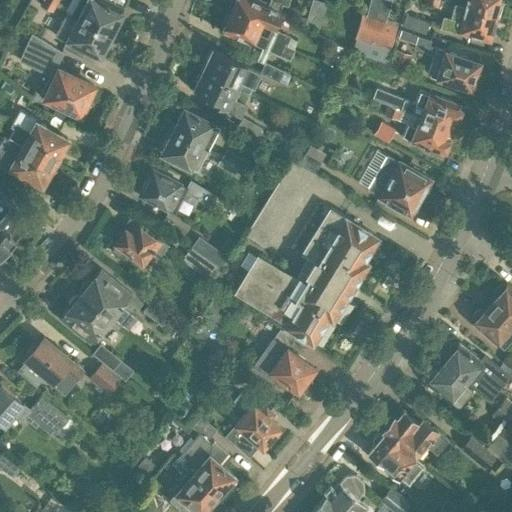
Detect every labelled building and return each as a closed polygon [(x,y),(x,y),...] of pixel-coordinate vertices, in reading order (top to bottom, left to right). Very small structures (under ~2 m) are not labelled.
[(53,10),(57,3),(51,0),(41,0),(40,3),(53,10)] [(110,34),(122,10),(101,0),(76,0),(71,11),(67,9),(66,12),(67,12),(97,27),(110,34)] [(235,0),(231,11),(260,23),(275,30),(283,12),(280,11),(283,3),(288,5),(289,0),(269,0),(268,5),(259,1),(258,0),(235,0)] [(326,2),(320,0),(311,0),(305,23),(319,27),(326,2)] [(370,0),(367,14),(362,12),(355,36),(392,48),(399,21),(386,17),(390,0),(370,0)] [(401,0),(398,0),(396,9),(403,11),(406,1),(401,0)] [(498,14),(501,0),(466,0),(465,5),(498,14)] [(491,40),(498,14),(465,5),(461,20),(444,16),(441,28),(470,36),(471,34),(491,40)] [(241,40),(242,38),(262,47),(267,37),(259,33),(262,24),(260,23),(231,11),(223,30),(231,33),(230,35),(241,40)] [(110,34),(97,27),(67,12),(55,35),(67,41),(64,47),(81,56),(85,50),(98,57),(110,34)] [(425,34),(429,21),(405,13),(401,26),(425,34)] [(294,47),(297,39),(290,37),(278,31),(270,50),(290,59),(295,48),(294,47)] [(19,59),(33,65),(41,69),(40,69),(50,73),(46,80),(52,83),(46,96),(40,93),(45,96),(45,97),(80,113),(80,111),(84,110),(87,103),(86,100),(93,84),(59,68),(58,68),(55,66),(62,50),(32,32),(19,59)] [(472,86),(480,61),(429,45),(431,40),(419,36),(415,48),(434,54),(428,73),(472,86)] [(228,55),(214,48),(204,70),(237,86),(250,92),(260,70),(234,57),(228,54),(228,55)] [(395,49),(389,65),(405,71),(411,54),(395,49)] [(279,81),(284,70),(265,61),(264,62),(264,63),(260,72),(279,81)] [(240,113),(245,102),(250,92),(237,86),(204,70),(195,88),(210,95),(208,99),(227,108),(227,107),(240,113)] [(428,93),(420,90),(416,102),(391,92),(387,104),(450,128),(454,117),(458,119),(462,108),(459,106),(460,104),(429,92),(428,93)] [(446,150),(451,139),(447,138),(450,128),(387,104),(383,112),(398,118),(397,119),(408,123),(403,136),(411,139),(411,140),(442,152),(443,149),(446,150)] [(65,110),(56,106),(53,113),(62,117),(65,110)] [(208,149),(212,141),(222,146),(229,130),(220,126),(213,122),(184,107),(173,129),(208,149)] [(19,141),(53,159),(54,160),(60,149),(63,148),(66,143),(65,140),(67,137),(27,114),(14,138),(19,141)] [(256,136),(262,126),(243,116),(237,125),(256,136)] [(380,121),(374,132),(387,140),(393,129),(380,121)] [(198,170),(208,149),(173,129),(161,152),(190,166),(198,170)] [(15,148),(5,143),(0,150),(0,163),(9,169),(11,166),(41,183),(43,180),(46,179),(49,173),(48,170),(54,160),(53,159),(19,141),(15,148)] [(221,156),(244,169),(249,161),(226,148),(221,156)] [(300,163),(316,172),(322,160),(306,152),(300,163)] [(400,161),(388,154),(368,188),(380,195),(411,213),(412,210),(417,209),(420,204),(419,200),(423,192),(427,191),(431,186),(429,182),(431,179),(400,160),(400,161)] [(239,177),(244,169),(221,156),(217,163),(239,177)] [(265,245),(316,172),(300,163),(292,158),(246,233),(265,245)] [(187,187),(153,169),(140,194),(167,208),(175,212),(182,198),(195,205),(198,198),(209,205),(215,195),(191,180),(187,187)] [(0,233),(10,242),(30,217),(0,191),(0,233)] [(333,320),(369,261),(364,259),(378,236),(331,206),(302,253),(310,257),(297,278),(258,255),(236,290),(287,322),(285,325),(313,342),(328,317),(333,320)] [(169,243),(132,217),(131,219),(132,220),(127,227),(126,226),(115,241),(117,242),(112,249),(123,257),(128,250),(143,261),(153,247),(162,253),(169,243)] [(0,253),(2,252),(3,253),(10,244),(9,243),(10,242),(0,233),(0,253)] [(190,247),(220,270),(229,258),(199,235),(190,247)] [(227,251),(235,241),(228,236),(220,247),(227,251)] [(212,281),(220,270),(190,247),(181,258),(212,281)] [(120,287),(98,270),(92,278),(86,278),(81,285),(81,289),(100,305),(97,308),(111,318),(110,319),(116,324),(118,321),(124,325),(123,325),(128,328),(137,317),(133,314),(143,302),(122,285),(120,287)] [(511,287),(506,282),(505,283),(504,282),(499,282),(494,288),(494,293),(495,294),(488,302),(506,318),(511,323),(511,287)] [(91,342),(110,319),(111,318),(97,308),(100,305),(81,289),(81,291),(80,292),(74,293),(68,299),(69,305),(62,313),(83,331),(81,334),(91,342)] [(221,304),(211,296),(205,303),(204,302),(185,328),(201,340),(221,314),(216,310),(221,304)] [(168,330),(176,319),(151,299),(143,310),(168,330)] [(511,323),(506,318),(488,302),(482,308),(481,307),(476,308),(471,314),(471,319),(472,319),(472,320),(495,341),(496,340),(503,346),(511,335),(511,323)] [(308,375),(314,367),(287,348),(294,339),(280,329),(255,363),(269,374),(272,370),(300,391),(306,389),(311,382),(310,377),(308,375)] [(43,335),(24,357),(26,359),(22,363),(18,368),(36,383),(43,375),(64,393),(75,379),(76,379),(84,370),(43,335)] [(448,354),(443,360),(443,361),(471,384),(488,398),(508,374),(499,366),(483,353),(480,358),(459,341),(459,342),(458,341),(452,342),(447,348),(447,354),(448,354)] [(113,369),(121,359),(101,342),(93,352),(113,369)] [(503,361),(499,366),(508,374),(509,375),(511,370),(511,350),(502,361),(503,361)] [(430,368),(425,374),(426,380),(426,381),(448,399),(450,397),(456,403),(471,384),(443,361),(443,360),(437,368),(436,367),(430,368)] [(108,392),(121,377),(102,361),(88,376),(108,392)] [(30,408),(23,402),(24,401),(1,382),(0,382),(0,418),(5,423),(14,412),(23,420),(26,418),(36,426),(38,423),(49,432),(52,429),(65,441),(78,425),(42,394),(30,408)] [(266,383),(260,392),(267,397),(273,389),(266,383)] [(263,410),(241,391),(234,400),(247,411),(236,423),(263,446),(281,425),(271,417),(274,413),(266,406),(263,410)] [(511,402),(506,397),(498,407),(508,416),(511,411),(511,402)] [(511,416),(510,417),(508,416),(498,407),(491,414),(499,421),(486,437),(479,431),(474,437),(495,455),(496,454),(511,467),(511,416)] [(418,421),(403,408),(396,416),(394,414),(382,429),(383,429),(415,455),(425,443),(437,453),(449,438),(422,416),(418,421)] [(212,442),(208,439),(217,428),(202,415),(193,426),(199,431),(177,457),(218,493),(224,486),(230,486),(235,480),(235,474),(220,461),(229,451),(214,439),(212,442)] [(415,455),(383,429),(382,429),(381,430),(378,430),(372,437),(373,440),(371,442),(373,443),(368,450),(408,483),(424,464),(414,456),(415,455)] [(485,468),(495,455),(474,437),(470,434),(459,447),(485,468)] [(0,466),(13,476),(20,466),(0,452),(0,466)] [(207,511),(212,506),(212,500),(218,493),(177,457),(173,453),(168,459),(185,473),(181,477),(185,481),(170,498),(185,511),(207,511)] [(364,489),(363,479),(355,473),(346,474),(340,481),(339,480),(327,494),(326,494),(321,501),(333,511),(362,511),(368,505),(358,496),(364,489)] [(395,511),(400,511),(409,500),(390,485),(380,499),(395,511)] [(147,497),(163,511),(171,502),(155,488),(147,497)] [(500,492),(489,498),(495,507),(505,501),(500,492)] [(147,497),(145,496),(132,510),(135,511),(162,511),(163,511),(147,497)] [(333,511),(321,501),(315,507),(316,508),(311,511),(333,511)]
